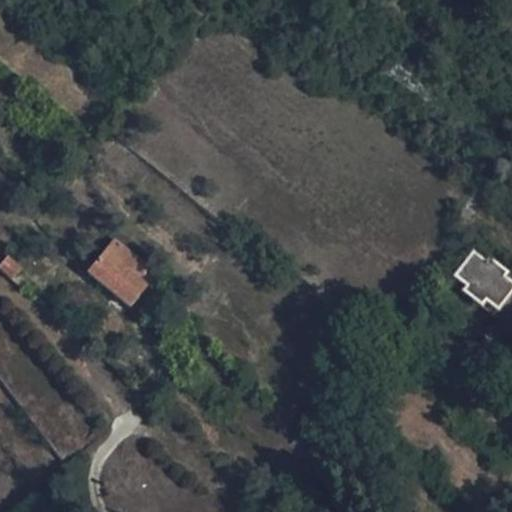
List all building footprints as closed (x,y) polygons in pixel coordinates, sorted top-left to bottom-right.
[(446,92),(394,54),(373,83),(473,154),(493,125),(446,92)] [(130,307),(148,284),(157,274),(114,240),(106,251),(88,273),(130,307)] [(497,310),(511,291),(511,281),(505,276),(507,272),(487,257),(484,261),(473,252),(454,276),(465,286),(462,291),(481,307),(486,301),(497,310)] [(22,271),(8,258),(0,267),(0,269),(12,281),(22,271)] [(21,289),(23,288),(31,280),(22,271),(12,281),(21,289)] [(39,304),(48,295),(31,280),(23,288),(39,304)] [(511,291),(497,310),(511,321),(511,291)]
